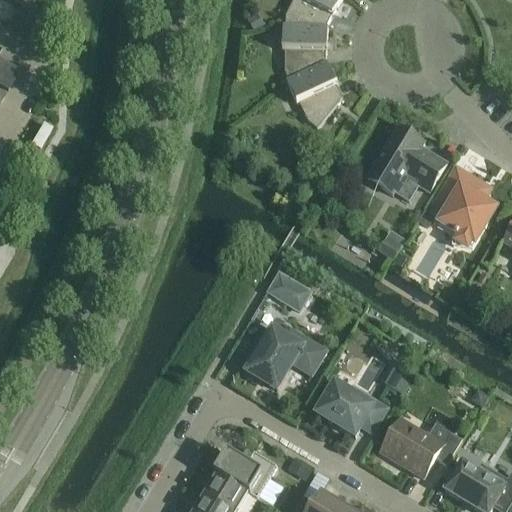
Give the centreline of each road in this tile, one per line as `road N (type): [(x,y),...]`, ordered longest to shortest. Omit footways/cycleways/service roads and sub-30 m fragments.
road 1 (tertiary): [(0,477),(131,210),(170,0)]
road 2 (residential): [(406,511),(218,400),(149,511)]
road 3 (residential): [(427,15),(387,17),(368,38),(366,59),(380,83),(399,92),(421,91),(438,79)]
road 4 (residential): [(0,145),(28,95),(30,60),(0,43)]
